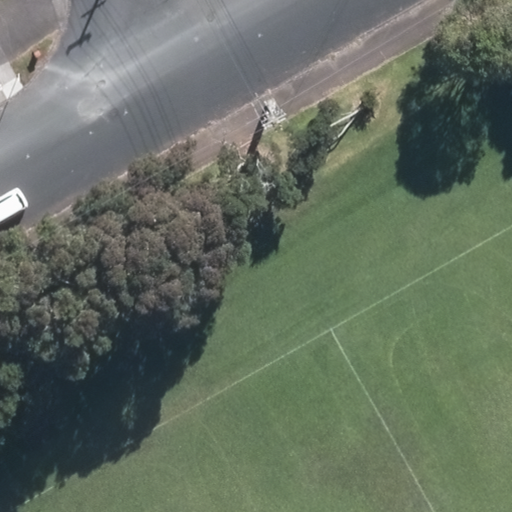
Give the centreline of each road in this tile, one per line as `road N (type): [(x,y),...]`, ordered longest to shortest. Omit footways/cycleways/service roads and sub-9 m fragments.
road 1 (residential): [(0,178),(190,62)]
road 2 (residential): [(190,62),(300,0)]
